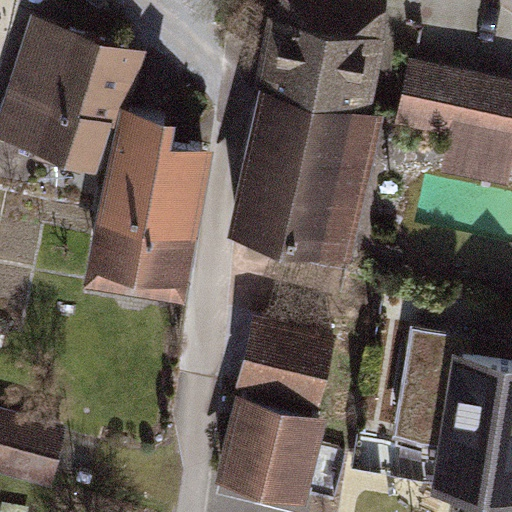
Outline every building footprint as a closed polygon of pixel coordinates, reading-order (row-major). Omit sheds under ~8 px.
[(275,53),(267,87),(356,106),(361,107),(378,36),(383,0),(284,0),(280,14),(285,16),(275,53)] [(131,45),(38,15),(1,128),(91,157),(104,116),(108,117),(131,45)] [(511,77),(415,57),(403,114),(458,125),(511,137),(511,77)] [(267,87),(238,217),(328,238),(356,106),(267,87)] [(107,213),(101,254),(179,267),(205,141),(162,134),(168,111),(130,105),(107,213)] [(511,149),(511,137),(458,125),(450,162),(507,174),(511,149)] [(244,392),(225,469),(301,488),(320,411),(313,409),(317,393),(320,393),(333,339),(262,321),(249,375),(250,375),(246,393),(244,392)] [(472,331),(417,322),(394,463),(445,472),(447,455),(511,466),(511,353),(470,346),(472,331)] [(64,428),(0,410),(0,457),(52,472),(64,428)]
